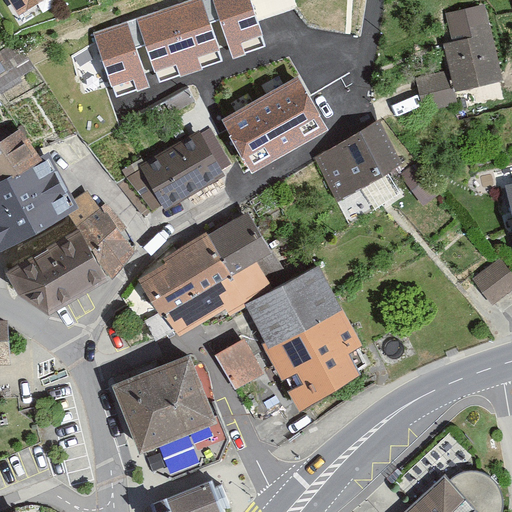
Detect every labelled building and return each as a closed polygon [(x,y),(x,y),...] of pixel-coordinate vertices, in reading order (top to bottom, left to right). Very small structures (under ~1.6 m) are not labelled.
[(6,0),(15,14),(38,0),(6,0)] [(251,0),(189,0),(93,31),(115,98),(267,48),(251,0)] [(455,44),(447,46),(457,87),(500,77),(483,7),(449,15),(455,44)] [(454,102),(447,74),(418,81),(425,109),(454,102)] [(299,81),(227,122),(254,168),(325,127),(299,81)] [(380,123),(319,158),(340,198),(398,163),(380,123)] [(0,246),(75,206),(48,156),(40,160),(20,131),(0,142),(0,246)] [(199,136),(121,183),(146,213),(164,201),(167,206),(222,174),(199,136)] [(82,228),(9,272),(21,291),(49,309),(111,273),(132,249),(86,193),(75,201),(78,207),(71,212),(82,228)] [(270,251),(248,214),(206,239),(204,236),(166,258),(168,263),(141,279),(163,315),(148,323),(157,339),(176,328),(181,334),(228,306),(232,314),(245,307),(244,304),(270,288),(254,260),(270,251)] [(511,275),(501,261),(476,280),(492,302),(511,286),(511,275)] [(360,343),(319,268),(250,304),(270,340),(269,342),(286,375),(290,373),(298,387),(293,390),(302,407),(357,373),(354,367),(365,361),(356,345),(360,343)] [(261,372),(244,341),(219,355),(237,386),(261,372)] [(189,359),(118,387),(142,448),(213,420),(189,359)] [(403,511),(502,511),(503,511),(504,500),(501,490),(495,481),(487,474),(476,471),(466,470),(455,474),(449,479),(445,474),(403,511)] [(213,480),(150,504),(153,511),(225,511),(224,508),(230,506),(222,485),(216,487),(213,480)]
